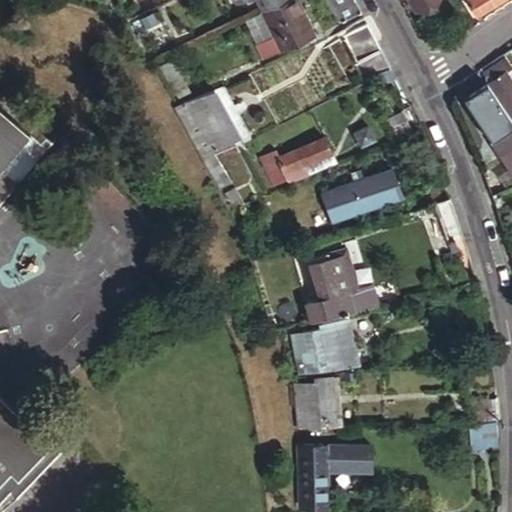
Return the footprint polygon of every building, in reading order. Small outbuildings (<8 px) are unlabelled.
[(245,0),(256,0),(260,8),(273,2),(277,0),(230,0),(233,6),(245,0)] [(277,0),(273,2),(260,8),(278,48),(311,35),(295,0),(277,0)] [(322,0),(334,24),(359,14),(352,0),(322,0)] [(408,0),(415,9),(428,0),(408,0)] [(464,0),(473,13),(493,0),(464,0)] [(169,39),(161,12),(135,20),(143,47),(169,39)] [(387,67),(371,38),(365,25),(338,37),(344,50),(359,81),(387,67)] [(273,51),(266,36),(252,42),(259,57),(273,51)] [(504,59),(495,65),(501,75),(510,69),(504,59)] [(511,93),(501,75),(495,65),(480,74),(494,96),(510,123),(511,121),(511,93)] [(496,156),(511,145),(511,129),(492,97),(484,85),(467,96),(477,111),(471,115),(496,156)] [(171,106),(199,162),(215,190),(227,185),(212,148),(235,137),(210,88),(174,104),(171,106)] [(477,111),(467,96),(462,99),(471,115),(477,111)] [(492,97),(511,129),(511,121),(510,123),(494,96),(492,97)] [(390,138),(417,128),(406,106),(380,118),(390,138)] [(0,165),(28,132),(16,122),(0,108),(0,165)] [(21,116),(16,122),(28,132),(44,146),(49,140),(21,116)] [(44,146),(28,132),(0,165),(0,170),(15,182),(44,146)] [(318,137),(271,159),(279,175),(326,154),(318,137)] [(389,165),(339,182),(349,212),(399,195),(389,165)] [(0,199),(15,182),(0,170),(0,199)] [(403,193),(408,208),(417,205),(438,198),(433,182),(403,193)] [(223,211),(231,208),(236,206),(229,190),(218,195),(223,211)] [(429,246),(461,237),(449,197),(448,195),(438,198),(417,205),(429,246)] [(342,245),(305,257),(314,290),(318,304),(357,292),(353,278),(342,245)] [(301,294),(309,318),(375,302),(367,274),(353,278),(357,292),(318,304),(314,290),(301,294)] [(321,333),(295,339),(302,372),(328,366),(321,333)] [(292,383),(299,425),(320,425),(331,425),(330,377),(311,377),(311,382),(292,383)] [(487,408),(498,406),(497,398),(486,400),(487,408)] [(45,443),(37,436),(0,399),(0,473),(5,469),(13,476),(45,443)] [(472,423),(499,422),(499,412),(498,406),(487,408),(486,400),(469,403),(472,423)] [(472,423),(471,423),(473,448),(501,448),(501,438),(499,422),(472,423)] [(41,432),(37,436),(45,443),(13,476),(5,469),(0,473),(0,506),(57,448),(41,432)] [(302,443),(302,453),(304,507),(328,507),(328,470),(375,469),(374,442),(302,443)]
